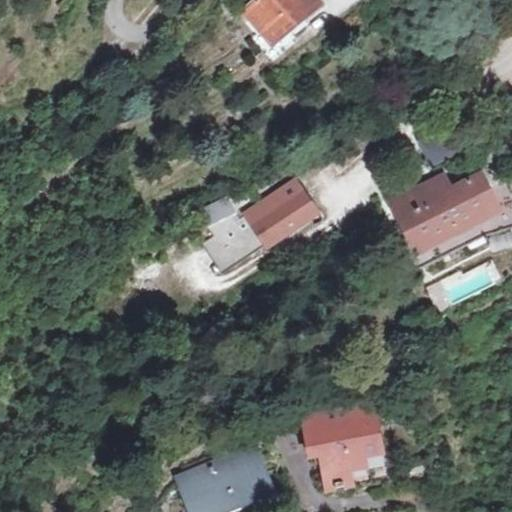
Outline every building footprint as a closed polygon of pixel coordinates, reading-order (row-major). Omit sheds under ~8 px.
[(262,29),(275,45),(312,14),(323,4),(319,0),(259,0),(246,11),(262,29)] [(396,207),(416,246),(496,204),(482,175),(462,185),(455,170),(393,201),(396,207)] [(269,255),(319,224),(296,187),(206,245),(224,274),(264,248),(269,255)] [(214,225),(233,212),(226,200),(206,213),(214,225)] [(266,429),(303,418),(299,396),(259,410),(266,429)] [(369,405),(303,418),(310,455),(320,453),(327,488),(351,483),(348,470),(365,468),(362,457),(384,453),(377,425),(373,425),(369,405)] [(375,405),(369,405),(373,425),(377,425),(375,405)] [(196,510),(216,503),(219,510),(270,488),(253,446),(183,475),(196,510)]
